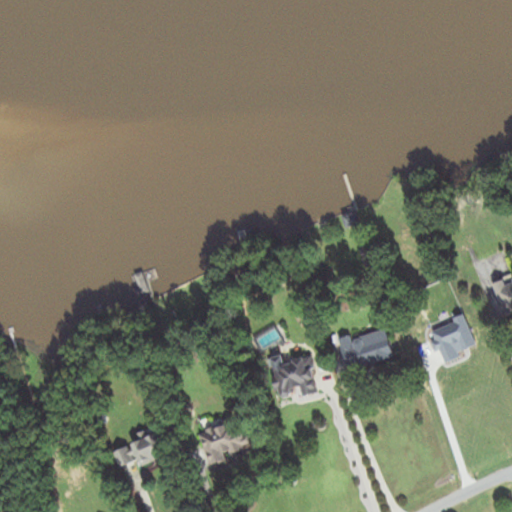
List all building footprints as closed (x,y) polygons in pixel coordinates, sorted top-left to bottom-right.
[(345,217),(347,227),(360,225),(358,215),(345,217)] [(150,292),(144,273),(131,277),(138,296),(150,292)] [(396,358),(389,328),(342,339),(350,369),(396,358)] [(273,358),(284,395),(302,390),(304,397),(322,392),(311,356),(288,362),(285,354),(273,358)] [(201,431),(210,462),(253,449),(246,427),(239,429),(236,420),(201,431)] [(169,455),(160,434),(116,451),(122,466),(141,459),(144,465),(169,455)]
